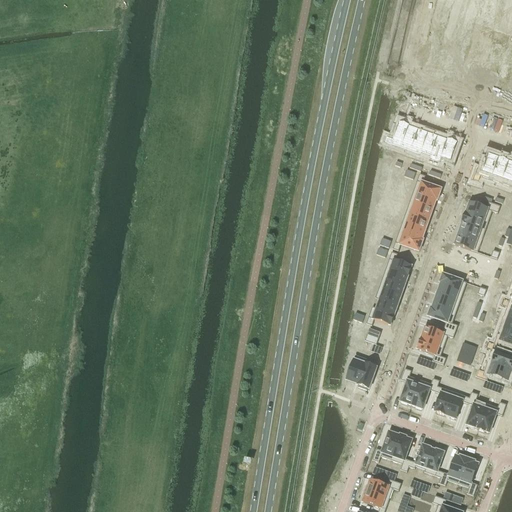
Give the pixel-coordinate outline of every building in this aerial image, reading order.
[(442,0),(440,0),(438,10),(457,15),(459,5),(460,5),(460,4),(458,4),(442,0)] [(511,6),(500,3),(497,12),(511,17),(511,6)] [(438,10),(436,20),(455,24),(457,15),(438,10)] [(511,17),(497,12),(493,22),(511,28),(511,24),(511,17)] [(436,20),(433,30),(452,34),(455,24),(436,20)] [(493,22),(490,32),(507,38),(511,28),(493,22)] [(433,30),(431,40),(448,44),(450,45),(450,44),(452,34),(433,30)] [(439,49),(437,56),(444,58),(445,55),(446,51),(439,49)] [(428,69),(421,88),(432,92),(439,72),(428,69)] [(439,72),(432,92),(433,91),(442,94),(448,76),(439,72)] [(448,76),(442,94),(452,98),(458,79),(448,76)] [(458,79),(452,98),(461,101),(468,83),(458,79)] [(468,83),(461,101),(470,104),(470,106),(477,86),(468,83)] [(477,86),(470,106),(481,109),(488,90),(477,86)] [(386,137),(384,143),(400,149),(409,126),(399,122),(392,140),(386,137)] [(409,126),(400,149),(410,152),(418,130),(410,128),(410,126),(409,126)] [(418,130),(410,152),(420,156),(428,134),(418,130)] [(428,134),(420,156),(421,154),(430,157),(429,159),(437,137),(428,134)] [(437,137),(429,159),(439,163),(447,139),(446,140),(437,137)] [(447,139),(439,163),(441,158),(451,162),(453,156),(455,150),(457,143),(447,139)] [(476,169),(472,181),(478,183),(480,177),(490,181),(498,158),(488,154),(482,171),(476,169)] [(498,158),(490,181),(500,185),(508,162),(498,158)] [(511,162),(508,162),(500,185),(510,188),(511,184),(511,162)] [(419,175),(413,192),(437,201),(440,190),(422,184),(425,177),(419,175)] [(413,192),(409,202),(432,211),(435,201),(437,201),(413,192)] [(409,202),(405,213),(428,221),(430,216),(432,212),(432,211),(409,202)] [(469,204),(465,214),(488,222),(492,212),(497,214),(500,207),(491,204),(488,203),(486,210),(469,204)] [(405,213),(402,223),(425,231),(425,230),(427,226),(428,221),(405,213)] [(465,214),(462,224),(484,233),(488,222),(465,214)] [(402,223),(398,233),(422,242),(422,241),(421,241),(425,231),(402,223)] [(462,224),(458,235),(481,243),(484,233),(462,224)] [(398,233),(392,250),(398,252),(400,246),(418,252),(422,242),(398,233)] [(458,235),(454,245),(477,253),(481,243),(458,235)] [(492,251),(490,258),(497,260),(499,254),(492,251)] [(391,253),(385,270),(407,278),(411,268),(395,262),(397,255),(391,253)] [(385,270),(382,279),(404,287),(407,278),(385,270)] [(442,275),(439,283),(440,283),(440,284),(440,286),(462,294),(466,284),(442,275)] [(382,279),(378,289),(400,297),(404,287),(382,279)] [(440,286),(436,296),(459,305),(462,294),(440,286)] [(479,288),(477,295),(484,297),(486,291),(479,288)] [(378,289),(375,299),(397,307),(400,297),(378,289)] [(503,300),(511,303),(511,292),(509,302),(503,300)] [(436,296),(432,307),(455,315),(459,305),(436,296)] [(372,308),(371,308),(394,316),(397,307),(375,299),(379,301),(376,309),(372,308)] [(511,303),(503,300),(501,306),(506,308),(503,319),(511,322),(511,303)] [(430,309),(427,317),(446,323),(444,329),(455,333),(457,327),(452,325),(455,315),(432,307),(431,309),(430,309)] [(371,308),(366,325),(371,327),(374,320),(390,326),(394,316),(371,308)] [(511,322),(503,319),(499,329),(511,333),(511,322)] [(369,329),(366,336),(378,340),(380,333),(369,329)] [(422,334),(421,339),(444,347),(447,337),(453,339),(455,333),(444,329),(442,335),(424,329),(424,330),(422,334)] [(488,343),(499,347),(501,342),(511,345),(511,333),(499,329),(493,345),(488,343)] [(366,336),(364,342),(376,346),(378,340),(366,336)] [(417,349),(417,350),(434,356),(432,362),(436,364),(443,367),(446,359),(440,357),(444,347),(421,339),(420,339),(417,349)] [(488,343),(485,349),(493,352),(490,362),(487,362),(511,370),(511,358),(497,353),(499,347),(488,343)] [(355,356),(346,381),(353,383),(352,384),(353,384),(353,383),(357,385),(357,386),(366,360),(355,356)] [(366,360),(357,386),(358,386),(358,388),(366,391),(367,389),(369,390),(377,364),(366,360)] [(478,371),(475,378),(487,382),(489,375),(508,382),(510,376),(511,376),(511,375),(510,375),(511,371),(511,370),(487,362),(483,373),(478,371)] [(406,383),(400,402),(401,402),(400,403),(406,405),(407,405),(411,406),(420,381),(409,378),(411,372),(404,370),(400,381),(401,381),(406,383)] [(420,381),(411,406),(415,408),(421,410),(422,410),(429,391),(435,393),(435,392),(437,386),(439,382),(432,380),(430,385),(420,382),(420,381)] [(440,395),(434,412),(435,413),(444,416),(445,416),(453,393),(437,388),(439,382),(437,386),(435,392),(435,393),(440,395)] [(453,393),(445,416),(450,418),(454,420),(455,420),(462,403),(467,405),(468,404),(470,398),(471,394),(471,393),(469,399),(453,393)] [(469,418),(466,426),(467,426),(467,427),(473,429),(473,428),(477,430),(477,431),(486,405),(476,401),(478,396),(471,394),(470,398),(468,404),(467,405),(473,407),(471,413),(470,413),(469,418)] [(486,405),(477,431),(485,433),(485,432),(489,434),(496,415),(502,417),(506,406),(499,403),(497,409),(486,405)] [(376,450),(372,461),(378,464),(380,458),(391,462),(400,436),(393,434),(392,435),(389,433),(382,452),(376,450)] [(400,436),(391,462),(402,466),(400,471),(406,474),(410,462),(404,460),(411,441),(405,439),(405,438),(400,436)] [(410,462),(406,474),(407,474),(408,468),(414,470),(415,468),(425,471),(424,474),(432,451),(430,450),(430,449),(422,446),(416,464),(410,462)] [(432,451),(424,474),(440,479),(438,485),(439,485),(443,474),(437,472),(443,454),(436,451),(435,452),(432,451)] [(443,474),(439,485),(445,487),(447,482),(458,486),(467,460),(459,457),(459,458),(455,457),(448,476),(443,474)] [(467,460),(458,486),(468,489),(466,495),(473,497),(477,486),(471,484),(478,465),(474,464),(474,462),(467,460)] [(366,486),(364,492),(389,500),(393,490),(398,492),(401,485),(389,481),(387,488),(370,482),(368,487),(366,486)] [(364,492),(362,497),(364,498),(362,503),(379,509),(378,511),(384,511),(389,500),(364,492)] [(434,497),(432,504),(437,506),(435,511),(455,511),(443,508),(446,501),(434,497)]
